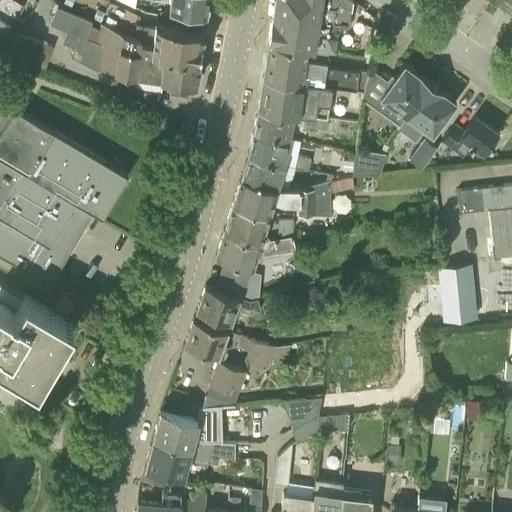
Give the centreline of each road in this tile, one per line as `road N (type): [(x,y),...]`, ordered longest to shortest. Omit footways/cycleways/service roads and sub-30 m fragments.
road 1 (tertiary): [(111,511),(133,406),(206,188),(246,0)]
road 2 (residential): [(388,0),(511,85)]
